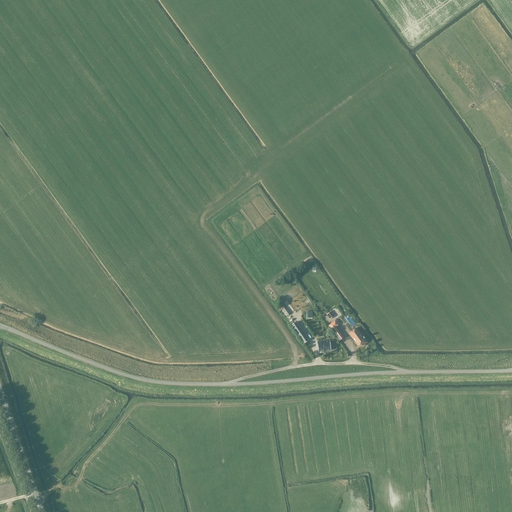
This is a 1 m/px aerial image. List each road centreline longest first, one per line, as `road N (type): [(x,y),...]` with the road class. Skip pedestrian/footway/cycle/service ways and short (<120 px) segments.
road 1 (unclassified): [(511,369),(162,382),(0,326)]
road 2 (tertiary): [(41,511),(0,393)]
